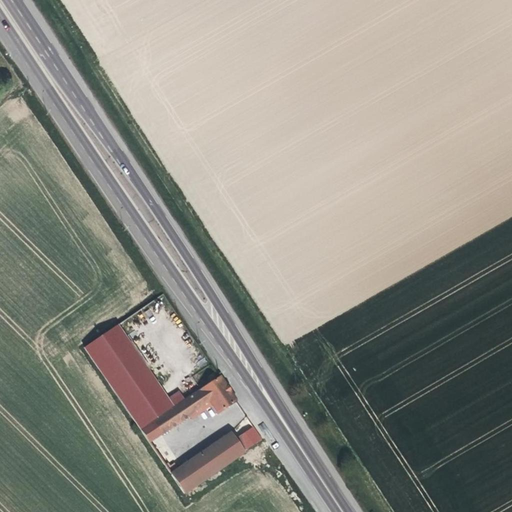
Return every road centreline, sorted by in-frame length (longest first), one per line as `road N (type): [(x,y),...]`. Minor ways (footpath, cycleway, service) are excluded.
road 1 (track): [(63,0),(393,511)]
road 2 (primary): [(264,393),(220,308),(11,0)]
road 3 (primary): [(0,17),(224,347),(264,393)]
road 4 (primary): [(346,511),(264,393)]
